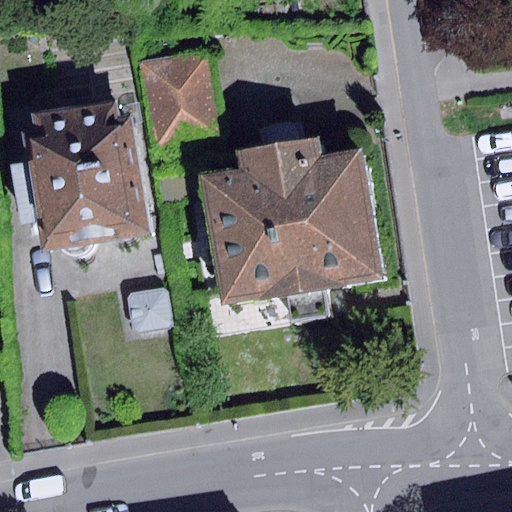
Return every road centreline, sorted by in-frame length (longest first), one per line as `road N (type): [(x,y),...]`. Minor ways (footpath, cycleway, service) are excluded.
road 1 (residential): [(408,0),(477,454)]
road 2 (residential): [(363,467),(47,511)]
